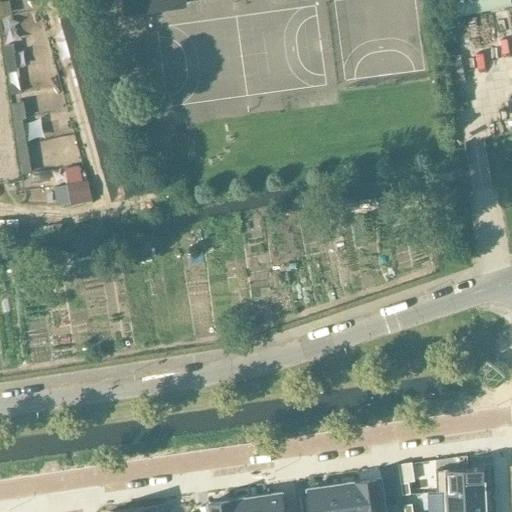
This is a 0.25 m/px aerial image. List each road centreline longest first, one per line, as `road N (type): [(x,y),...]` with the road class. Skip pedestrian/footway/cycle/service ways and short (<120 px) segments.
road 1 (residential): [(511,280),(274,359),(0,405)]
road 2 (residential): [(64,482),(511,419)]
